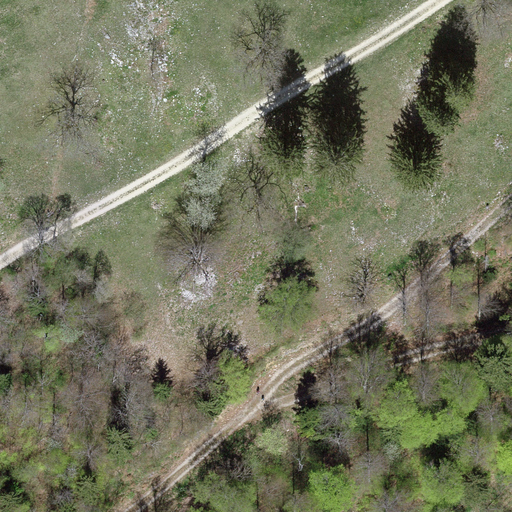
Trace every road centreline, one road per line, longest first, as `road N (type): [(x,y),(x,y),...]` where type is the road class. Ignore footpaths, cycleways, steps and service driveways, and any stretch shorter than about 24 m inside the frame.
road 1 (track): [(0,266),(435,0)]
road 2 (track): [(511,340),(256,412),(134,511)]
road 3 (track): [(256,412),(511,200)]
